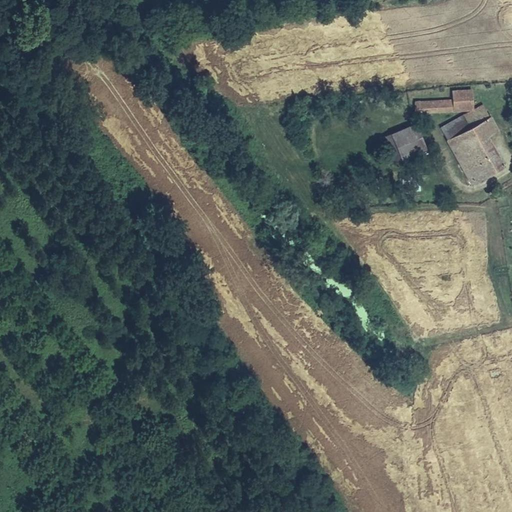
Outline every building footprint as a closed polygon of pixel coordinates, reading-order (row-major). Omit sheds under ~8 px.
[(417,107),(418,118),(478,110),(476,93),(455,96),(456,102),(417,107)] [(490,108),(468,119),(474,130),(450,142),(458,159),(473,151),(487,180),(506,170),(492,142),(504,136),(490,108)] [(450,142),(474,130),(468,119),(445,131),(450,142)] [(394,134),(402,157),(426,148),(418,125),(394,134)] [(394,134),(381,139),(388,162),(402,157),(394,134)] [(458,159),(472,187),(487,180),(473,151),(458,159)]
